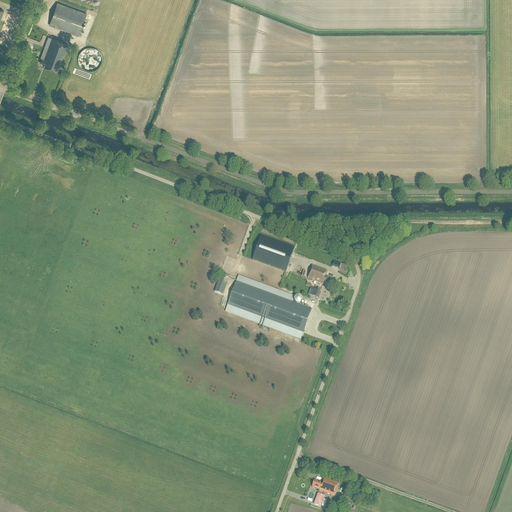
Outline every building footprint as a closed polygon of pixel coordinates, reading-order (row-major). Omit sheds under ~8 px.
[(78,36),(86,13),(57,2),(49,25),(78,36)] [(58,72),(68,44),(52,39),(44,59),(41,58),(39,63),(43,64),(42,66),(58,72)] [(102,64),(102,60),(102,57),(101,54),(99,51),(96,49),(92,48),(89,48),(86,49),(83,51),(81,53),(79,56),(79,60),(79,63),(80,66),(82,69),(85,71),(88,72),(92,72),(95,71),(98,69),(100,67),(102,64)] [(38,153),(37,157),(48,161),(49,157),(38,153)] [(261,237),(252,261),(285,274),(294,250),(261,237)] [(331,287),(333,280),(326,277),(328,272),(313,266),(308,279),(323,285),(323,284),(331,287)] [(301,339),(303,335),(304,333),(304,332),(304,331),(305,330),(305,329),(309,317),(312,310),(311,309),(293,303),(237,282),(232,294),(229,302),(229,304),(228,305),(236,308),(252,314),(300,331),(299,333),(297,338),(301,339)] [(219,296),(219,298),(223,299),(227,288),(219,286),(216,295),(219,296)] [(319,299),(322,290),(315,288),(312,296),(319,299)] [(339,484),(324,478),(322,484),(315,481),(312,488),(320,490),(320,491),(335,497),(339,484)] [(325,496),(317,493),(313,504),(321,507),(324,499),(325,496)]
